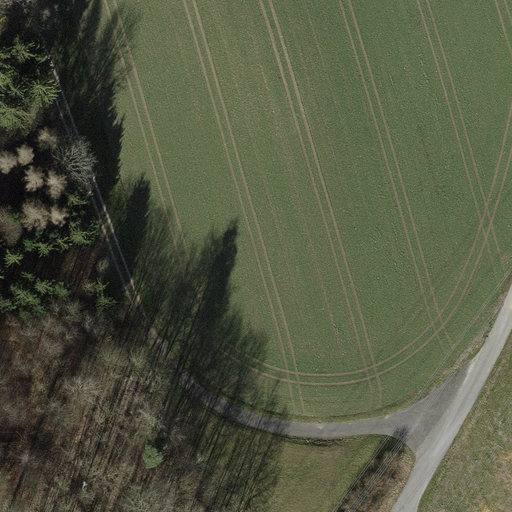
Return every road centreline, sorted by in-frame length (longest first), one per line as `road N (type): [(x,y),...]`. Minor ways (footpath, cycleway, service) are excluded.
road 1 (track): [(16,0),(107,243),(174,366),(211,400),(258,421),(332,430),(451,421)]
road 2 (unclassified): [(511,307),(403,511)]
